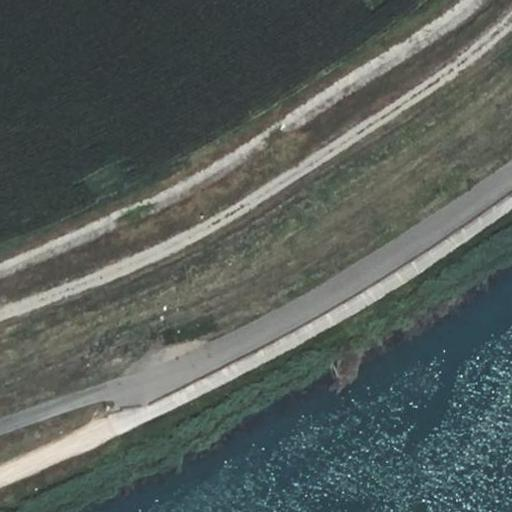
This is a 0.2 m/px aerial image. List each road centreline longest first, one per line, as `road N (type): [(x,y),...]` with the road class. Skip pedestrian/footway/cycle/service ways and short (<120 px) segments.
road 1 (track): [(0,315),(215,224),(491,46),(511,21)]
road 2 (unclassified): [(0,418),(214,354),(298,311),(511,169)]
